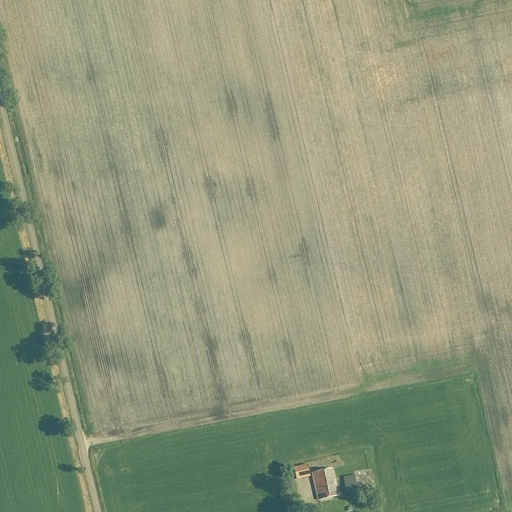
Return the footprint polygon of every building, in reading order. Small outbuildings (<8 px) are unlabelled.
[(89,450),(98,449),(96,440),(88,442),(89,450)] [(295,465),(331,459),(327,440),(291,446),(295,465)] [(293,469),(296,481),(310,478),(307,466),(293,469)] [(319,501),(339,496),(333,469),(313,473),(319,501)] [(345,492),(357,490),(355,476),(343,478),(345,492)]
